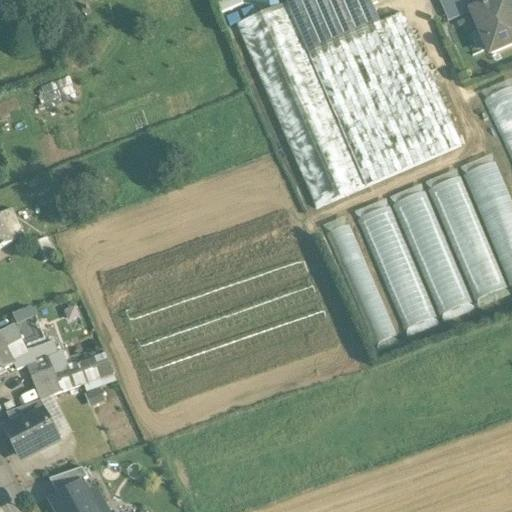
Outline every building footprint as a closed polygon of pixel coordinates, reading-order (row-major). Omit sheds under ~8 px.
[(283,0),(365,190),(459,149),(402,18),(378,27),(369,9),(389,0),(283,0)] [(468,0),(474,12),(501,0),(468,0)] [(501,0),(474,12),(472,13),(491,56),(511,47),(511,13),(506,0),(501,0)] [(285,6),(236,27),(315,211),(365,190),(285,6)] [(44,87),(51,107),(79,98),(72,77),(44,87)] [(511,88),(486,100),(483,104),(511,169),(511,88)] [(511,201),(500,170),(494,166),(466,178),(445,187),(441,192),(431,192),(409,203),(405,207),(395,208),(358,223),(357,224),(330,236),(328,238),(364,333),(374,347),(511,288),(511,201)] [(68,186),(76,204),(96,194),(88,176),(68,186)] [(0,216),(0,220),(12,244),(23,239),(9,212),(0,216)] [(0,220),(0,250),(12,244),(0,220)] [(14,329),(0,336),(0,374),(14,367),(12,364),(6,351),(21,343),(14,329)] [(53,345),(28,354),(12,364),(14,367),(40,403),(114,377),(104,354),(68,368),(63,354),(57,356),(53,345)] [(40,403),(5,416),(11,427),(22,421),(24,425),(43,414),(44,415),(46,414),(40,403)] [(24,425),(22,421),(11,427),(4,431),(18,457),(35,449),(37,453),(57,442),(44,415),(43,414),(24,425)] [(58,497),(81,485),(87,480),(82,471),(50,482),(58,497)] [(95,511),(81,485),(58,497),(52,501),(57,511),(95,511)]
